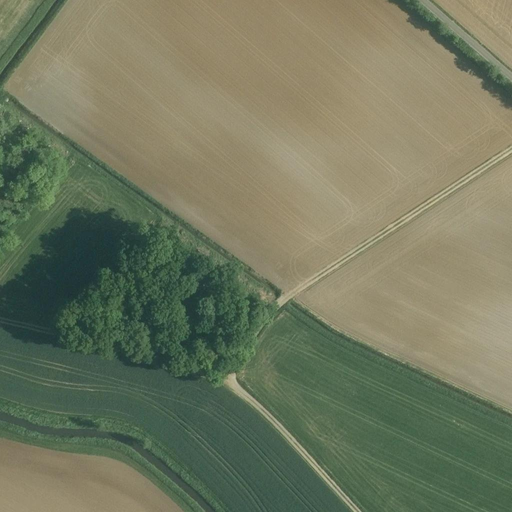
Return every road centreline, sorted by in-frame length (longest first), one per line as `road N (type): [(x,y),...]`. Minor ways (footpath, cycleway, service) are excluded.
road 1 (track): [(357,511),(228,382),(0,321)]
road 2 (track): [(511,147),(282,300),(228,382)]
